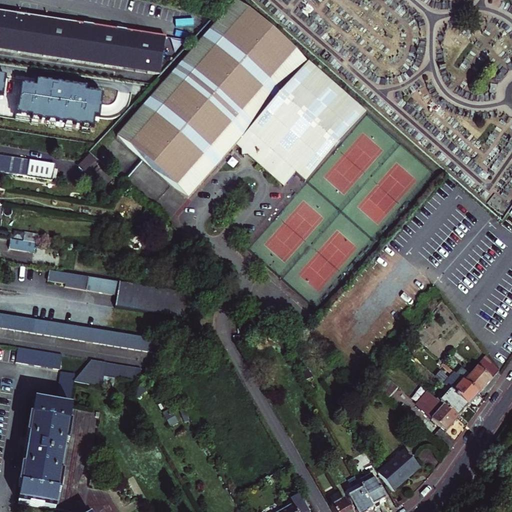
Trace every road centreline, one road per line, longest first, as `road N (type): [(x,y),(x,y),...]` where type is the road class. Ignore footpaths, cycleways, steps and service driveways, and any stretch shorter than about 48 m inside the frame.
road 1 (residential): [(0,511),(23,377),(51,382)]
road 2 (secondary): [(511,384),(414,511)]
road 3 (secondary): [(432,511),(511,399)]
